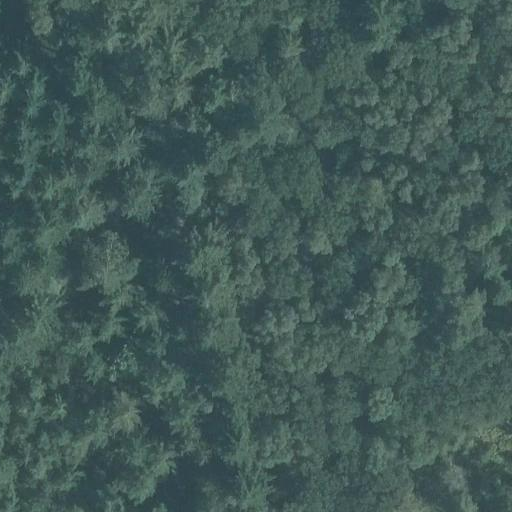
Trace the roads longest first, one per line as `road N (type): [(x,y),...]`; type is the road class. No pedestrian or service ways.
road 1 (track): [(167,178),(459,0)]
road 2 (track): [(167,178),(226,511)]
road 3 (track): [(70,0),(114,41),(167,178)]
road 4 (track): [(0,298),(167,178)]
